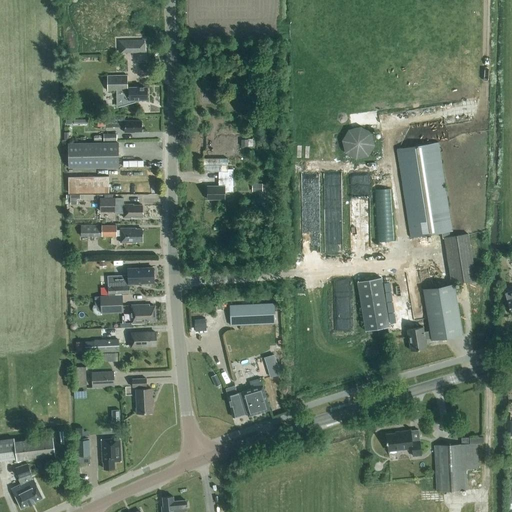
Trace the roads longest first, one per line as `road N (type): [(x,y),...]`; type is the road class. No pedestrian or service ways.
road 1 (tertiary): [(199,460),(172,239),(169,0)]
road 2 (tertiary): [(199,460),(511,359)]
road 3 (tertiary): [(84,511),(199,460)]
